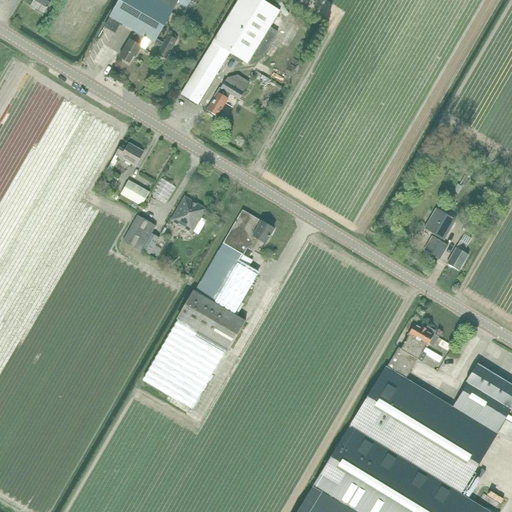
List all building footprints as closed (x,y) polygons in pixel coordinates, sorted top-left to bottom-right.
[(51,3),(45,0),(34,0),(30,6),(44,15),(51,3)] [(110,16),(105,25),(115,31),(120,22),(135,31),(135,32),(119,57),(130,64),(134,57),(136,58),(143,47),(140,46),(145,38),(161,47),(157,54),(167,58),(177,40),(168,35),(163,43),(157,39),(161,32),(178,3),(179,0),(119,0),(110,16)] [(265,54),(278,32),(270,27),(280,12),(260,0),(238,0),(180,95),(198,105),(230,54),(247,64),(253,55),(258,59),(265,54)] [(297,44),(304,33),(298,29),(291,40),(297,44)] [(96,62),(103,60),(101,53),(94,56),(96,62)] [(228,99),(230,95),(239,101),(244,92),(243,92),(249,82),(238,75),(227,78),(221,88),(220,88),(207,111),(209,112),(209,113),(213,115),(213,114),(217,118),(228,99)] [(115,155),(113,159),(116,160),(118,157),(135,167),(144,152),(129,143),(124,150),(120,147),(115,155)] [(150,192),(129,180),(121,195),(141,207),(150,192)] [(171,221),(192,233),(206,209),(185,197),(171,221)] [(433,235),(444,241),(456,220),(436,208),(424,229),(433,235)] [(246,321),(235,314),(259,272),(249,266),(252,261),(249,258),(253,251),(259,240),(266,245),(275,229),(242,211),(195,292),(193,290),(147,374),(143,381),(192,410),(225,353),(227,354),(246,321)] [(156,226),(138,216),(123,242),(141,252),(141,251),(148,255),(158,236),(152,233),(156,226)] [(448,246),(443,243),(432,236),(424,251),(440,260),(448,246)] [(459,271),(469,255),(464,251),(468,245),(460,241),(456,248),(447,264),(459,271)] [(429,344),(433,346),(438,337),(433,335),(435,332),(427,327),(426,330),(415,323),(401,348),(399,347),(417,360),(422,363),(427,355),(422,352),(426,346),(427,347),(429,344)] [(406,379),(417,360),(399,347),(387,367),(406,379)] [(511,409),(511,407),(511,384),(477,363),(465,382),(467,383),(511,409)] [(453,407),(406,379),(387,367),(386,367),(350,425),(461,494),(496,434),(453,407)] [(496,434),(511,409),(467,383),(453,407),(496,434)] [(490,511),(461,494),(350,425),(312,487),(354,511),(490,511)] [(354,511),(312,487),(297,511),(354,511)]
